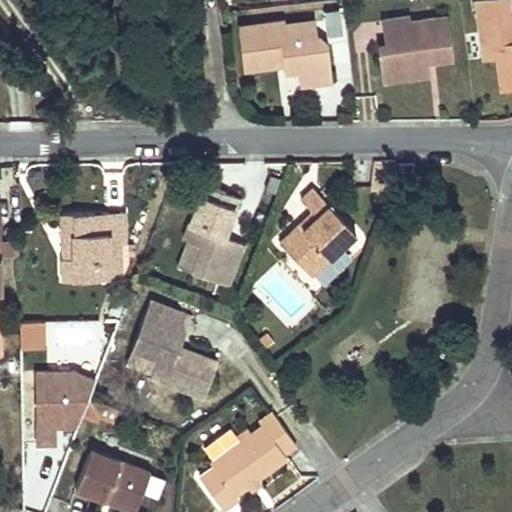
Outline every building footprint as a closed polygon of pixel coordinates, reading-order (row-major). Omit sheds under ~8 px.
[(511,9),(509,10),(507,0),(474,0),(479,32),(493,31),(497,56),(501,89),(511,87),(511,9)] [(340,12),(326,13),(329,35),(343,34),(340,12)] [(377,45),(381,68),(408,64),(409,77),(430,74),(428,60),(435,59),(435,60),(453,58),(448,15),(411,20),(410,15),(381,19),(385,44),(377,45)] [(283,18),(237,24),(242,67),(276,62),(275,57),(283,56),(284,62),(285,69),(299,67),(312,65),(313,73),(332,70),(328,44),(318,34),(316,34),(314,19),(284,23),(283,18)] [(483,59),(497,56),(493,31),(479,32),(483,59)] [(408,64),(381,68),(382,80),(409,77),(408,64)] [(312,65),(299,67),(301,84),(333,80),(332,70),(313,73),(312,65)] [(395,160),(374,160),(371,180),(396,180),(395,160)] [(414,163),(400,163),(400,173),(414,173),(414,163)] [(228,224),(238,196),(204,183),(183,238),(187,239),(202,246),(193,271),(228,285),(244,243),(223,235),(221,234),(225,223),(228,224)] [(311,274),(356,232),(314,187),(301,199),(312,211),(316,215),(303,227),(299,222),(279,241),(311,274)] [(123,211),(62,213),(64,280),(121,277),(128,260),(128,251),(135,252),(134,242),(124,242),(123,211)] [(303,227),(316,215),(312,211),(299,222),(303,227)] [(0,343),(1,344),(0,282),(0,256),(12,256),(12,238),(0,238),(0,343)] [(178,265),(193,271),(202,246),(187,239),(178,265)] [(191,314),(150,298),(132,347),(157,356),(151,371),(150,375),(204,397),(218,360),(190,349),(189,352),(178,348),(179,345),(191,314)] [(264,348),(273,341),(267,332),(257,340),(264,348)] [(157,356),(132,347),(126,361),(151,371),(157,356)] [(2,373),(21,373),(21,358),(3,358),(2,373)] [(75,373),(38,373),(37,448),(57,448),(57,431),(75,431),(94,381),(75,373)] [(251,393),(239,401),(244,410),(256,401),(251,393)] [(123,414),(92,402),(85,422),(100,428),(102,421),(118,428),(123,414)] [(284,453),(296,444),(272,411),(260,420),(262,424),(252,432),(247,426),(240,432),(241,440),(214,458),(211,461),(214,465),(199,474),(223,508),(238,497),(235,493),(249,483),(257,478),(287,456),(284,453)] [(214,458),(241,440),(232,427),(205,446),(214,458)] [(136,510),(151,470),(91,447),(76,488),(105,498),(107,494),(114,497),(112,501),(136,510)] [(257,478),(249,483),(254,488),(260,483),(257,478)]
